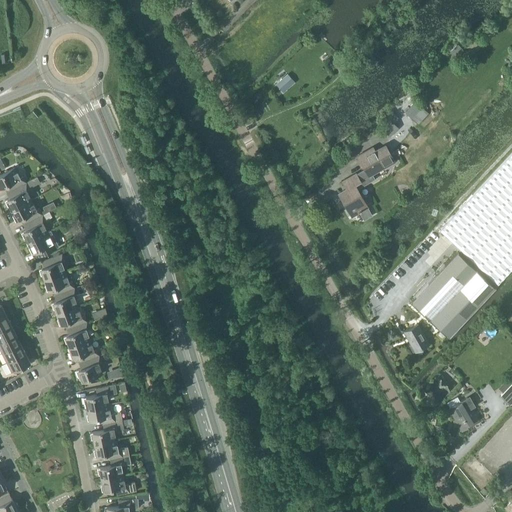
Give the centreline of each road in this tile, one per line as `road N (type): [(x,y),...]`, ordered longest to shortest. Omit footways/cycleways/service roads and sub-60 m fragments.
road 1 (unclassified): [(464,511),(171,0)]
road 2 (tertiary): [(234,511),(126,181)]
road 3 (residential): [(62,376),(91,511)]
